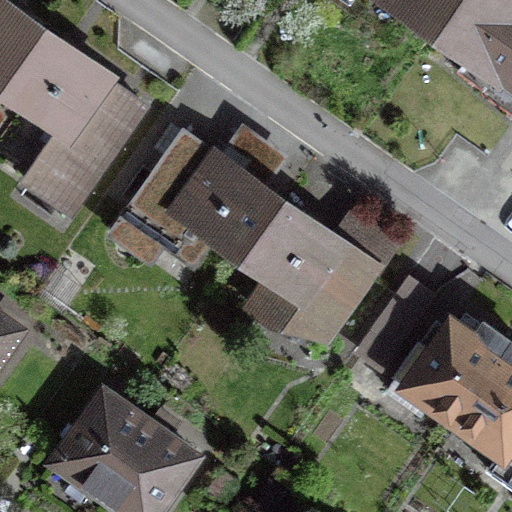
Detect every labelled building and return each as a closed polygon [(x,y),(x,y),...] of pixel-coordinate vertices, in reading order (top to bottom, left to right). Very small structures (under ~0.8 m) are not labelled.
[(81,46),(22,4),(16,0),(0,0),(0,85),(47,119),(17,161),(72,200),(148,94),(81,46)] [(511,0),(384,0),(511,86),(511,0)] [(188,214),(281,278),(268,320),(326,337),(375,267),(324,230),(226,159),(183,127),(108,233),(148,266),(188,214)] [(427,293),(405,279),(372,331),(394,345),(427,293)] [(0,353),(18,328),(0,315),(0,353)] [(397,380),(502,450),(492,465),(511,478),(511,336),(486,319),(476,335),(461,326),(462,325),(452,318),(431,349),(422,343),(397,380)] [(154,511),(196,454),(166,434),(175,421),(159,410),(150,422),(103,390),(54,460),(127,511),(154,511)]
